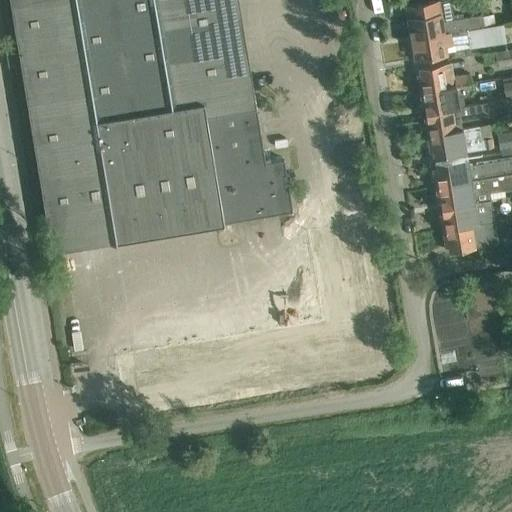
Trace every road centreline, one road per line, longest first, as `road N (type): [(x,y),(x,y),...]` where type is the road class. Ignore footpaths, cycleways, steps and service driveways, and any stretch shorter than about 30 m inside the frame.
road 1 (unclassified): [(43,453),(406,390),(421,361),(406,276)]
road 2 (residential): [(406,276),(359,6)]
road 3 (secondary): [(43,453),(0,219)]
